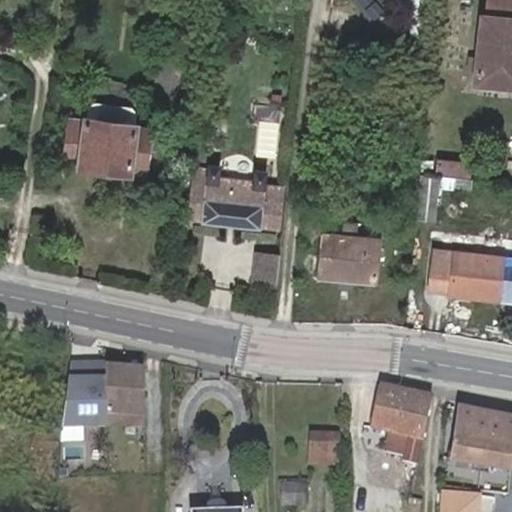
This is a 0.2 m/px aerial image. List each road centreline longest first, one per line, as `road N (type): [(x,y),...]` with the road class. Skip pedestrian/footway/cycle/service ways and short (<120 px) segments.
road 1 (tertiary): [(511,375),(399,354),(243,346),(0,292)]
road 2 (unknown): [(369,353),(367,511)]
road 3 (unknown): [(438,511),(443,363)]
